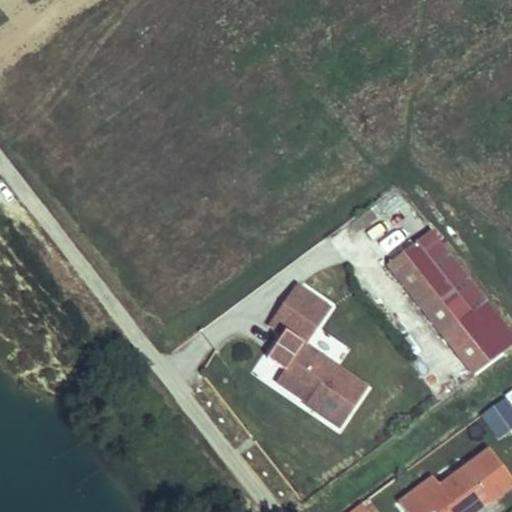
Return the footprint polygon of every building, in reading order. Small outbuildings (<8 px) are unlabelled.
[(484,301),(428,230),(413,243),(469,313),(484,301)] [(469,313),(413,243),(384,266),(472,376),(511,346),(511,335),(484,301),(469,313)] [(324,309),(293,288),(284,301),(315,323),(324,309)] [(315,323),(284,301),(268,326),(280,334),(264,359),(281,371),(274,382),(300,399),(302,396),(308,400),(306,404),(304,406),(335,426),(361,388),(299,346),(315,323)] [(511,409),(501,397),(477,417),(498,441),(511,428),(511,409)] [(481,511),(511,489),(511,484),(486,450),(435,489),(427,479),(393,504),(399,511),(481,511)]
